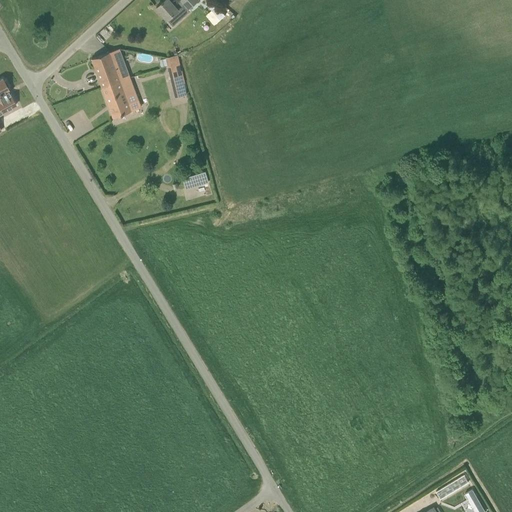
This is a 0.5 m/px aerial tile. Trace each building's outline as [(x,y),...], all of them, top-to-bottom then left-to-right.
[(198,0),(174,0),(172,2),(170,0),(164,0),(156,7),(167,20),(179,10),(185,4),(189,8),(198,0)] [(217,6),(212,10),(220,19),(225,15),(217,6)] [(103,88),(130,78),(120,48),(110,52),(110,51),(92,58),(103,88)] [(179,64),(177,55),(167,57),(169,66),(179,64)] [(176,95),(186,93),(179,64),(169,66),(176,95)] [(0,113),(16,105),(8,90),(9,90),(7,87),(9,86),(5,80),(4,81),(2,78),(0,79),(0,113)] [(136,92),(130,78),(103,88),(114,117),(132,111),(126,96),(136,92)] [(206,182),(203,173),(185,178),(188,188),(206,182)] [(485,511),(472,489),(464,494),(474,511),(485,511)]
